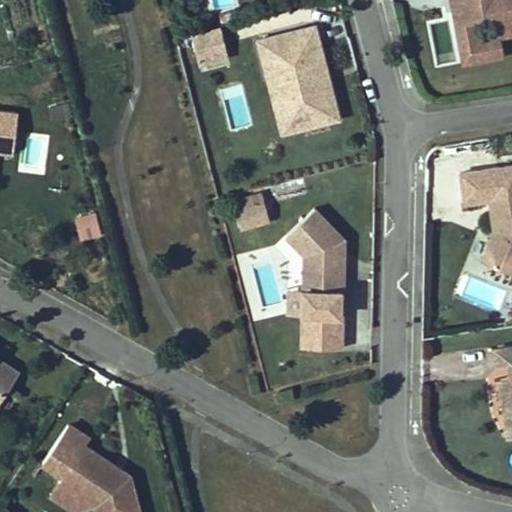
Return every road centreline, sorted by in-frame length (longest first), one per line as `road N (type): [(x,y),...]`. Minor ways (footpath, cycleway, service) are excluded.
road 1 (residential): [(0,272),(399,490)]
road 2 (residential): [(399,490),(399,139)]
road 3 (residential): [(399,139),(362,0)]
